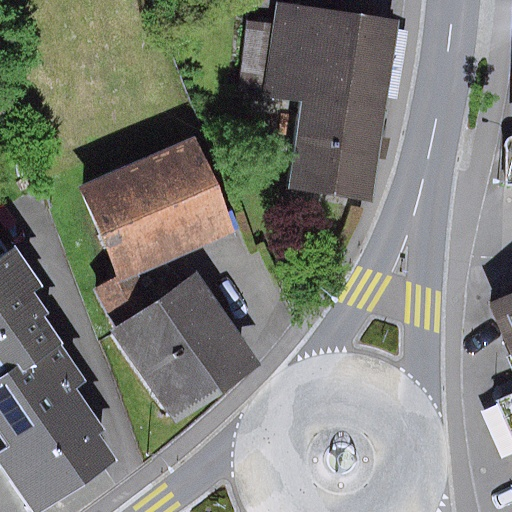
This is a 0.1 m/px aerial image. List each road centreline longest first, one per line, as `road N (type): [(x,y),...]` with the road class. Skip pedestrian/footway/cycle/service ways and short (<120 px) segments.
road 1 (secondary): [(411,432),(416,213)]
road 2 (secondary): [(454,0),(416,213)]
road 3 (secondary): [(416,213),(306,388)]
road 4 (tertiary): [(269,434),(157,511)]
road 5 (secondary): [(411,432),(395,404),(369,386),(337,380),(306,388)]
